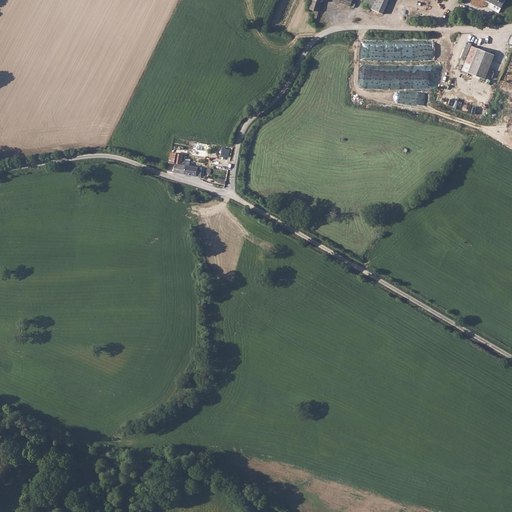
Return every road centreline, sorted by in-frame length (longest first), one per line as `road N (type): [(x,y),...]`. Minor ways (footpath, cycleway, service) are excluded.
road 1 (unclassified): [(228,194),(243,127),(274,102),(320,34),(511,26)]
road 2 (unclassified): [(511,357),(228,194)]
road 3 (unclassified): [(228,194),(104,155),(0,169)]
